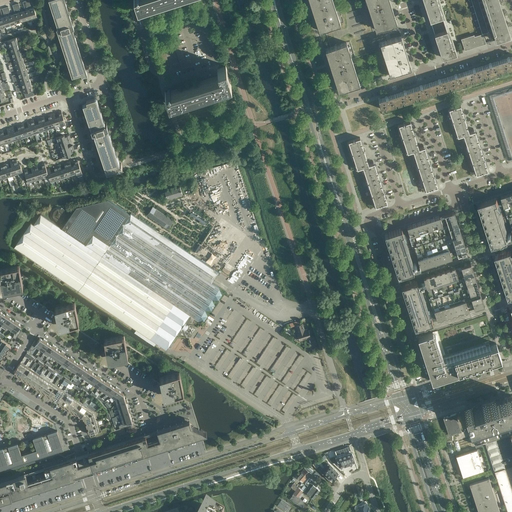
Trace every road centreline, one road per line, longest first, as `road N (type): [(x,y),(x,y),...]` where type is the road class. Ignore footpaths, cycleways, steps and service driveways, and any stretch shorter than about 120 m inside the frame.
road 1 (secondary): [(271,0),(345,230)]
road 2 (secondary): [(351,229),(276,0)]
road 3 (secondary): [(293,432),(94,496)]
road 4 (secondary): [(103,511),(298,449)]
road 5 (unclassified): [(158,461),(139,397),(36,326)]
road 6 (secondary): [(345,230),(400,400)]
road 7 (secondary): [(408,397),(351,229)]
road 8 (residential): [(511,355),(463,204)]
road 9 (unclassified): [(94,496),(70,423),(2,378)]
road 10 (unclassified): [(181,146),(131,0)]
road 11 (residential): [(424,379),(378,232)]
road 12 (unclassified): [(346,415),(306,285)]
